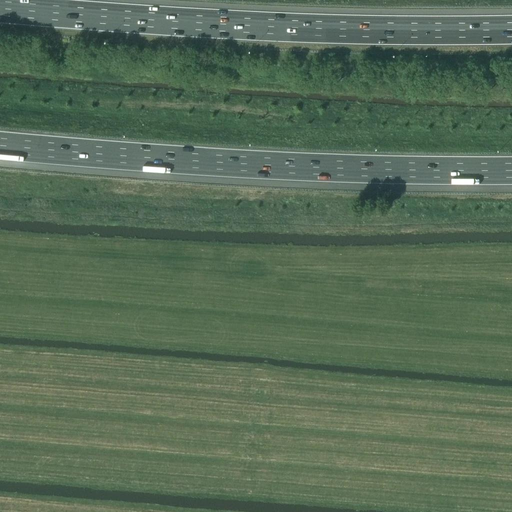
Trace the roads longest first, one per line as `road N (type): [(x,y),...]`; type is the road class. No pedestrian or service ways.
road 1 (motorway): [(0,143),(253,165),(511,169)]
road 2 (motorway): [(511,29),(266,27),(0,8)]
